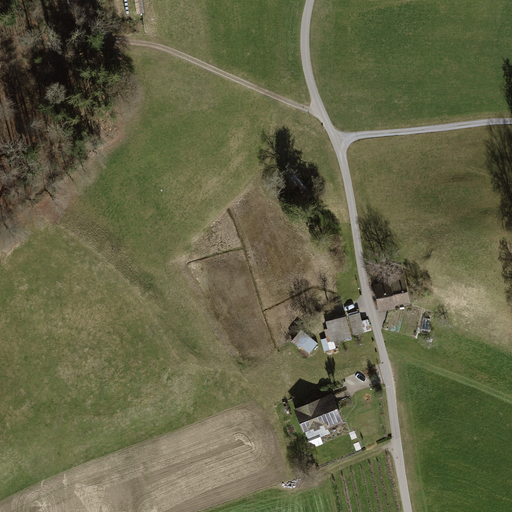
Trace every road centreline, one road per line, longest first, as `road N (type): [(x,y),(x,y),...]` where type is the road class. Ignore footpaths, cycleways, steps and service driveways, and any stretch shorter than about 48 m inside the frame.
road 1 (unclassified): [(408,511),(346,173),(307,67),(310,0)]
road 2 (track): [(323,114),(168,50),(111,37),(66,0)]
road 3 (track): [(511,121),(334,138)]
road 4 (track): [(0,64),(27,69),(120,40)]
